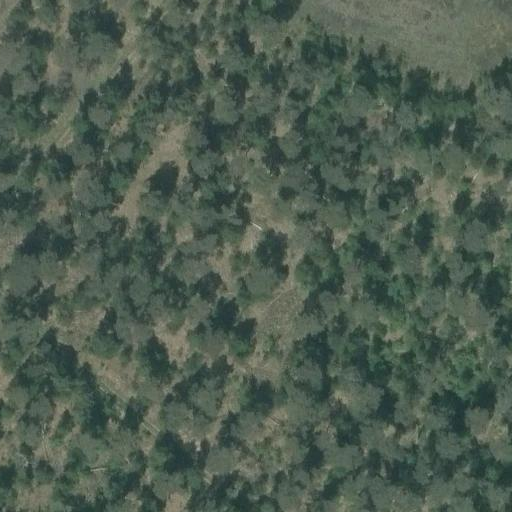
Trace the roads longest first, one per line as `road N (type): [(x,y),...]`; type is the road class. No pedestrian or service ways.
road 1 (track): [(228,511),(0,308)]
road 2 (track): [(175,0),(0,214)]
